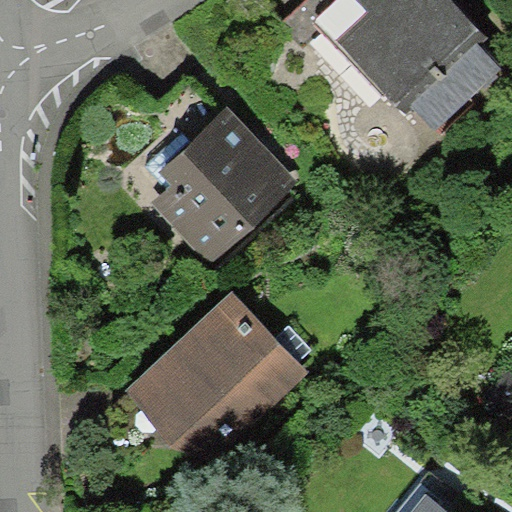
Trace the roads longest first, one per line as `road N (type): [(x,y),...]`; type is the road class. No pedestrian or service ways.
road 1 (residential): [(20,511),(0,121)]
road 2 (residential): [(0,43),(124,16),(145,0)]
